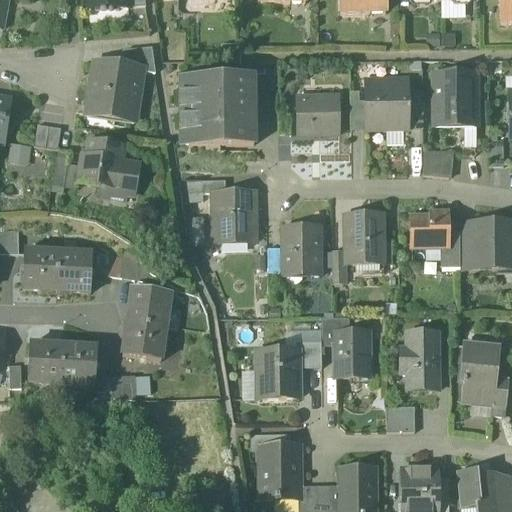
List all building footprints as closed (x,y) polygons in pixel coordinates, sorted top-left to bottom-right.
[(83,0),(84,12),(128,10),(127,0),(83,0)] [(127,0),(128,10),(145,10),(143,0),(127,0)] [(338,0),(339,18),(369,17),(369,13),(382,13),(382,17),(384,17),(383,0),(338,0)] [(511,0),(499,0),(499,28),(511,28),(511,0)] [(466,22),(465,3),(461,7),(453,7),(449,4),(439,4),(439,22),(466,22)] [(439,52),(439,35),(425,35),(425,52),(439,52)] [(439,35),(439,52),(454,52),(454,35),(439,35)] [(139,76),(153,78),(148,53),(125,56),(122,72),(139,74),(139,76)] [(107,123),(127,126),(129,110),(134,111),(139,76),(139,74),(122,72),(94,67),(86,113),(108,117),(107,123)] [(463,130),(468,130),(474,126),(474,101),(472,101),(472,87),(474,87),(474,78),(434,78),(434,125),(450,125),(450,126),(456,130),(463,130)] [(184,134),(185,149),(253,148),(253,80),(184,80),(184,95),(184,111),(184,118),(184,134)] [(366,135),(386,135),(385,83),(365,83),(365,105),(366,135)] [(405,83),(385,83),(386,135),(402,135),(406,135),(405,104),(405,83)] [(350,135),(366,135),(365,105),(358,105),(357,96),(349,97),(350,135)] [(405,104),(406,135),(422,134),(421,96),(413,96),(413,104),(405,104)] [(296,100),(296,139),(338,139),(337,99),(296,100)] [(277,117),(278,140),(289,139),(289,117),(277,117)] [(475,152),(474,126),(468,130),(463,130),(463,152),(475,152)] [(33,153),(56,156),(60,134),(36,131),(33,153)] [(402,135),(386,135),(386,149),(402,149),(402,135)] [(488,171),(502,171),(502,144),(488,144),(488,171)] [(98,191),(109,193),(114,189),(117,168),(121,169),(123,151),(90,146),(87,161),(80,160),(76,188),(98,191)] [(6,167),(27,170),(30,152),(9,149),(6,167)] [(51,192),(63,194),(68,158),(56,156),(51,192)] [(439,183),(446,184),(446,156),(422,156),(422,182),(425,182),(439,183)] [(140,172),(121,169),(117,168),(114,189),(109,193),(98,191),(96,203),(133,209),(140,172)] [(200,185),(200,197),(212,197),(212,196),(224,196),(224,184),(200,185)] [(200,205),(200,197),(200,185),(181,185),(178,188),(181,206),(200,205)] [(212,197),(213,248),(214,248),(213,242),(253,242),(253,247),(255,247),(254,196),(224,196),(212,196),(212,197)] [(409,222),(410,253),(424,253),(438,253),(445,253),(444,238),(444,218),(430,218),(430,222),(409,222)] [(343,258),(343,270),(382,270),(382,219),(342,220),(343,258)] [(186,230),(188,249),(203,249),(203,221),(188,221),(188,230),(186,230)] [(474,273),(497,273),(497,265),(511,264),(511,237),(511,230),(473,230),(473,232),(473,273),(474,273)] [(282,277),(319,277),(318,231),(296,232),(296,235),(281,235),(281,253),(282,277)] [(458,232),(458,238),(459,272),(459,273),(473,273),(473,232),(458,232)] [(17,236),(5,236),(5,259),(18,258),(17,236)] [(438,272),(459,272),(458,238),(444,238),(445,253),(438,253),(438,266),(438,272)] [(267,277),(282,277),(281,253),(267,253),(267,277)] [(424,266),(438,266),(438,253),(424,253),(424,266)] [(41,291),(55,292),(57,256),(23,254),(21,293),(41,294),(41,291)] [(91,257),(57,256),(55,292),(69,293),(69,295),(89,296),(91,257)] [(331,258),(331,293),(343,293),(343,270),(343,258),(331,258)] [(251,260),(251,274),(264,274),(264,259),(251,260)] [(107,280),(117,282),(120,262),(110,260),(107,280)] [(134,264),(120,262),(117,282),(131,284),(133,271),(134,264)] [(130,313),(128,326),(164,331),(169,298),(130,293),(128,313),(130,313)] [(320,335),(320,347),(320,352),(335,352),(335,339),(344,339),(344,323),(320,324),(320,335)] [(159,365),(164,331),(128,326),(126,341),(124,340),(121,360),(159,365)] [(284,335),(284,356),(295,356),(295,348),(320,347),(320,335),(284,335)] [(406,378),(406,394),(436,394),(436,338),(405,339),(406,356),(399,356),(399,378),(406,378)] [(335,383),(366,382),(366,339),(344,339),(335,339),(335,352),(335,383)] [(320,373),(320,352),(320,347),(295,348),(295,356),(297,356),(297,374),(320,373)] [(46,385),(60,386),(62,349),(29,348),(27,386),(46,387),(46,385)] [(96,351),(62,349),(60,386),(74,386),(74,389),(93,391),(96,351)] [(490,410),(492,410),(494,382),(497,354),(462,350),(460,370),(463,370),(461,389),(463,389),(461,407),(490,410)] [(257,404),(297,403),(297,374),(297,356),(295,356),(284,356),(256,356),(256,376),(256,390),(260,390),(260,402),(257,402),(257,404)] [(8,370),(9,393),(20,393),(20,370),(8,370)] [(241,404),(257,404),(257,402),(260,402),(260,390),(256,390),(256,376),(240,376),(241,404)] [(148,379),(133,380),(135,399),(150,399),(148,379)] [(133,380),(109,381),(111,405),(135,404),(135,399),(133,380)] [(96,406),(111,405),(109,381),(97,381),(96,406)] [(489,422),(502,423),(506,383),(494,382),(492,410),(490,410),(489,422)] [(385,439),(413,438),(413,413),(385,413),(385,439)] [(248,453),(260,453),(260,452),(290,452),(290,440),(248,440),(248,453)] [(297,504),(297,495),(297,452),(290,452),(260,452),(260,453),(260,502),(272,502),(272,504),(297,504)] [(400,511),(435,511),(435,484),(435,476),(420,476),(420,474),(401,474),(401,487),(398,490),(399,502),(401,506),(400,511)] [(336,511),(373,511),(373,475),(342,475),(342,495),(342,501),(336,501),(336,511)] [(474,509),(473,511),(494,511),(492,489),(491,478),(476,480),(476,475),(459,477),(462,510),(474,509)] [(504,488),(511,487),(511,482),(491,478),(492,489),(504,488)] [(435,511),(447,511),(447,484),(435,484),(435,511)] [(494,511),(506,511),(504,488),(492,489),(494,511)] [(0,511),(13,511),(6,492),(0,493),(0,511)] [(308,511),(321,511),(321,495),(297,495),(297,504),(308,504),(308,511)] [(342,495),(321,495),(321,511),(336,511),(336,501),(342,501),(342,495)]
